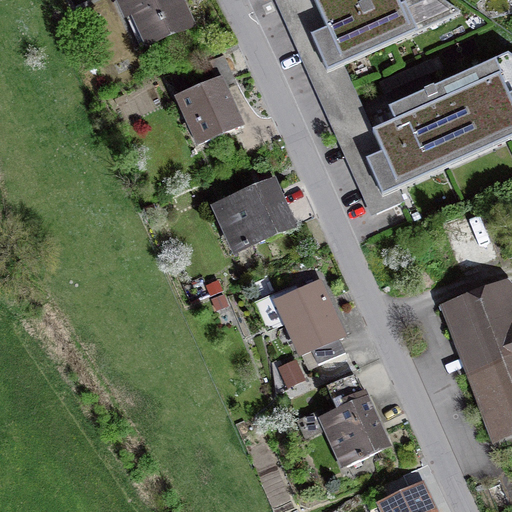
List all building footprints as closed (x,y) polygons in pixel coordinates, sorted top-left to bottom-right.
[(119,0),(127,16),(134,13),(148,45),(190,26),(177,0),(119,0)] [(362,50),(359,44),(407,23),(409,30),(447,13),(429,0),(296,0),(283,6),(334,120),(362,107),(341,61),(362,50)] [(339,131),(376,215),(404,203),(396,184),(415,175),(413,168),(482,137),(485,143),(506,135),(503,127),(511,123),(511,58),(508,56),(493,62),(499,76),(373,133),(367,119),(339,131)] [(240,128),(218,81),(179,98),(187,116),(192,114),(205,144),(240,128)] [(433,89),(424,93),(428,102),(437,98),(433,89)] [(294,228),(273,182),(223,205),(244,250),(294,228)] [(339,340),(343,338),(318,282),(276,302),(302,357),(312,353),(318,366),(345,354),(339,340)] [(455,308),(502,431),(511,427),(511,312),(510,313),(502,290),(455,308)] [(388,449),(354,376),(345,380),(347,385),(334,391),(342,409),(324,417),(347,467),(388,449)] [(431,511),(420,489),(384,506),(386,511),(431,511)]
